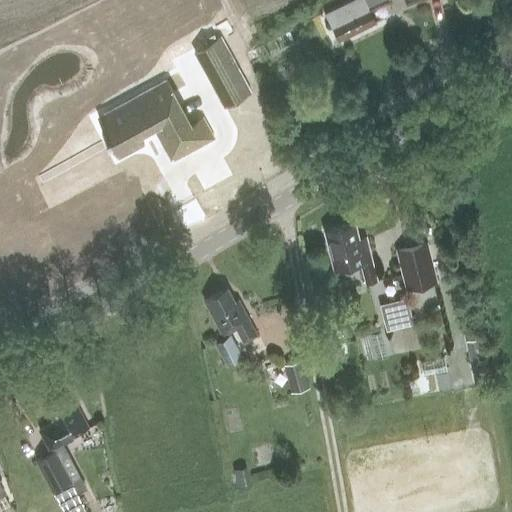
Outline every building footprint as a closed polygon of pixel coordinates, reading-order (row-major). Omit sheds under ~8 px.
[(340,40),(375,22),(376,21),(364,0),(349,0),(326,12),(340,40)] [(289,30),(253,47),(260,61),(296,44),(289,30)] [(204,55),(218,82),(239,71),(225,44),(204,55)] [(121,116),(101,127),(117,157),(144,143),(139,133),(154,125),(172,161),(214,138),(202,116),(189,123),(166,79),(115,106),(121,116)] [(367,283),(377,280),(366,236),(359,238),(355,222),(325,230),(335,268),(361,261),(367,283)] [(395,248),(405,288),(437,280),(427,240),(395,248)] [(257,336),(249,320),(239,301),(236,303),(228,288),(204,301),(223,336),(236,329),(244,343),(257,336)] [(419,320),(410,293),(384,302),(394,329),(419,320)] [(230,335),(214,343),(226,365),(242,357),(230,335)] [(465,339),(473,379),(488,376),(490,376),(483,336),(480,336),(465,339)] [(427,370),(450,369),(449,356),(426,358),(427,370)] [(291,392),(308,388),(301,359),(283,363),(291,392)] [(50,449),(89,428),(76,404),(72,406),(64,390),(44,401),(54,421),(40,429),(50,449)] [(35,459),(63,511),(86,511),(78,496),(84,492),(78,479),(72,482),(54,449),(35,459)] [(233,469),(237,485),(249,483),(246,466),(233,469)]
